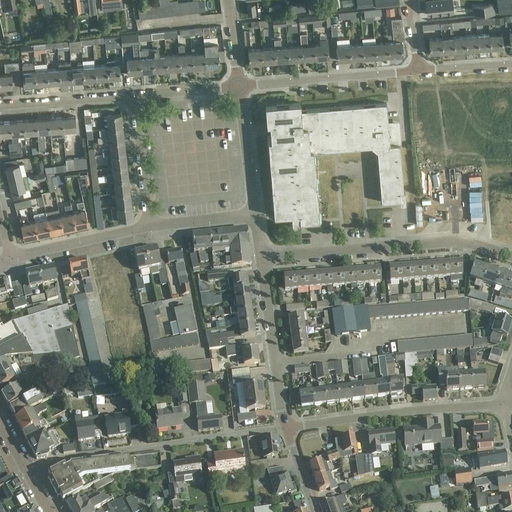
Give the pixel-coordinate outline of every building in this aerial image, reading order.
[(14,0),(7,0),(9,9),(16,7),(14,0)] [(49,0),(42,0),(43,3),(44,7),(45,7),(47,19),(53,18),(50,6),(49,0)] [(191,1),(193,13),(199,12),(198,1),(198,0),(191,1)] [(314,0),(307,2),(309,13),(316,12),(314,0)] [(427,15),(437,14),(453,12),(452,0),(445,0),(426,2),(427,15)] [(496,0),(497,8),(498,13),(511,12),(511,6),(511,1),(511,0),(496,0)] [(247,5),(248,16),(256,15),(254,4),(247,5)] [(304,4),(291,7),(293,14),(305,11),(304,4)] [(498,13),(497,8),(494,8),(494,5),(473,7),(474,17),(495,14),(498,13)] [(312,16),(312,22),(322,21),(323,26),(330,25),(329,14),(312,16)] [(391,20),(393,35),(388,36),(388,42),(389,57),(402,56),(401,41),(405,41),(401,19),(391,20)] [(127,59),(127,63),(128,73),(133,73),(133,75),(135,77),(140,76),(141,74),(141,73),(140,58),(139,43),(138,41),(138,34),(125,36),(120,36),(121,46),(128,46),(131,45),(131,48),(132,58),(127,59)] [(315,59),(314,45),(307,45),(306,34),(300,34),(301,46),(302,60),(308,59),(308,61),(309,62),(313,62),(315,60),(314,59),(315,59)] [(490,49),(489,34),(477,35),(478,50),(490,49)] [(489,34),(490,49),(502,48),(501,34),(489,34)] [(478,50),(477,35),(465,36),(466,51),(478,50)] [(111,37),(104,38),(105,43),(114,42),(114,48),(122,47),(121,46),(120,36),(111,37)] [(466,51),(465,36),(453,37),(454,52),(466,51)] [(454,52),(453,37),(441,38),(442,52),(442,54),(443,55),(449,54),(450,53),(450,52),(454,52)] [(442,52),(441,38),(429,39),(430,53),(442,52)] [(274,40),(274,48),(276,62),(282,61),(282,63),(288,63),(288,61),(289,61),(288,47),(281,47),(280,39),(274,40)] [(319,44),(314,45),(315,59),(316,59),(316,60),(317,61),(321,61),(322,60),(322,58),(328,58),(327,44),(326,44),(326,39),(319,39),(319,44)] [(154,71),(153,57),(147,57),(146,49),(147,49),(147,42),(139,43),(140,58),(141,73),(154,71)] [(376,58),(389,57),(388,42),(375,43),(376,58)] [(204,44),(204,48),(206,67),(219,66),(218,51),(217,51),(217,43),(204,44)] [(363,59),(376,58),(375,43),(362,44),(363,59)] [(350,60),(363,59),(362,44),(349,45),(350,60)] [(180,69),(193,68),(192,53),(185,54),(184,45),(178,46),(179,54),(180,69)] [(349,45),(336,46),(337,61),(350,60),(349,45)] [(301,46),(288,47),(289,61),(302,60),(301,46)] [(191,49),(192,53),(193,68),(206,67),(204,48),(191,49)] [(263,63),(276,62),(274,48),(261,49),(263,63)] [(167,70),(166,56),(158,56),(158,49),(152,50),(153,57),(154,71),(159,71),(159,72),(160,74),(166,73),(167,72),(167,70)] [(249,64),(263,63),(261,49),(248,50),(249,64)] [(179,54),(166,56),(167,70),(180,69),(179,54)] [(82,61),(82,63),(83,67),(84,81),(96,80),(95,66),(94,60),(82,61)] [(120,78),(119,64),(118,60),(106,61),(107,65),(108,79),(120,78)] [(0,74),(0,87),(0,88),(13,87),(12,81),(20,80),(19,62),(4,63),(5,74),(0,74)] [(36,85),(35,71),(34,63),(22,65),(24,89),(32,88),(32,85),(36,85)] [(72,82),(71,68),(70,63),(58,64),(59,69),(60,83),(72,82)] [(77,67),(71,68),(72,82),(84,81),(83,67),(82,63),(77,63),(77,67)] [(96,80),(108,79),(107,65),(95,66),(96,80)] [(48,84),(60,83),(59,69),(47,70),(48,84)] [(36,85),(48,84),(47,70),(35,71),(36,85)] [(295,226),(298,223),(298,222),(319,220),(319,209),(316,209),(315,197),(318,197),(316,174),(313,175),(312,163),(315,163),(314,151),(332,150),(332,147),(344,146),(344,149),(366,147),(366,144),(371,144),(372,148),(376,151),(380,151),(380,156),(378,157),(379,179),(382,179),(383,191),(380,191),(381,203),(400,201),(400,203),(400,204),(400,205),(404,206),(406,203),(405,193),(403,193),(400,145),(401,145),(400,125),(388,126),(386,103),(375,104),(375,107),(363,108),(363,105),(340,107),(341,110),(329,111),(329,108),(306,110),(306,113),(301,113),(300,103),(288,104),(288,105),(276,106),(276,105),(265,106),(267,126),(270,125),(270,134),(267,134),(268,143),(271,143),(272,154),(269,154),(270,170),(273,170),(274,181),(271,182),(273,197),(275,197),(276,208),(273,209),(274,217),(291,215),(292,223),(295,226)] [(107,116),(108,126),(108,129),(123,127),(121,114),(107,116)] [(75,116),(62,117),(63,131),(76,129),(75,116)] [(63,131),(62,117),(49,118),(50,132),(63,131)] [(36,119),(37,133),(39,150),(45,150),(43,132),(50,132),(49,118),(36,119)] [(23,120),(24,134),(37,133),(36,119),(23,120)] [(18,142),(18,134),(24,134),(23,120),(10,121),(12,135),(11,135),(12,143),(18,142)] [(4,136),(11,135),(12,135),(10,121),(0,122),(0,142),(5,142),(4,136)] [(124,140),(123,127),(108,129),(101,130),(102,137),(97,137),(98,143),(110,142),(124,140)] [(185,136),(185,148),(193,148),(193,136),(185,136)] [(124,140),(110,142),(110,149),(102,150),(103,156),(107,155),(126,153),(124,140)] [(20,141),(18,142),(12,143),(8,143),(9,150),(22,149),(20,141)] [(23,155),(22,149),(9,150),(11,157),(23,155)] [(126,153),(107,155),(108,162),(112,162),(112,168),(127,166),(126,153)] [(72,159),(74,170),(87,168),(86,157),(72,159)] [(19,164),(17,164),(16,159),(4,161),(9,180),(26,176),(24,164),(19,165),(19,164)] [(74,170),(72,159),(65,159),(66,165),(66,170),(74,170)] [(127,166),(112,168),(113,175),(105,176),(106,182),(108,181),(128,179),(127,166)] [(88,193),(87,185),(89,184),(87,171),(79,172),(80,177),(78,177),(82,194),(88,193)] [(36,182),(46,179),(44,172),(34,175),(36,182)] [(470,172),(471,218),(484,217),(483,172),(470,172)] [(52,176),(53,185),(66,182),(64,174),(52,176)] [(30,189),(26,176),(9,180),(14,200),(24,198),(22,191),(30,189)] [(115,193),(130,192),(128,179),(108,181),(110,194),(115,193)] [(117,206),(131,205),(130,192),(115,193),(117,206)] [(30,199),(14,203),(16,210),(31,206),(30,199)] [(79,211),(72,213),(76,228),(89,225),(85,210),(83,201),(77,203),(79,211)] [(63,231),(76,228),(72,213),(71,205),(64,206),(66,214),(59,216),(63,231)] [(131,205),(117,206),(111,207),(112,220),(118,220),(133,218),(131,205)] [(63,231),(59,216),(58,209),(45,212),(50,234),(63,231)] [(34,221),(37,237),(50,234),(45,212),(40,213),(33,214),(35,221),(34,221)] [(24,240),(37,237),(34,221),(29,222),(28,216),(19,218),(24,240)] [(230,262),(231,268),(231,269),(233,269),(251,266),(250,260),(246,230),(227,232),(229,250),(229,256),(230,262)] [(227,232),(209,234),(211,252),(213,270),(231,268),(230,262),(229,256),(229,250),(227,232)] [(208,263),(207,252),(211,252),(209,234),(192,236),(194,254),(198,253),(200,264),(208,263)] [(156,249),(145,251),(151,277),(159,275),(159,272),(161,271),(160,267),(158,258),(156,249)] [(145,251),(134,254),(138,272),(140,272),(141,275),(141,279),(151,277),(145,251)] [(166,254),(168,264),(168,265),(176,263),(176,265),(175,265),(176,270),(175,270),(179,288),(188,286),(180,251),(166,254)] [(122,266),(119,253),(93,259),(97,276),(108,274),(106,269),(112,267),(112,268),(122,266)] [(200,272),(199,269),(196,259),(195,255),(189,256),(190,260),(193,270),(193,273),(200,272)] [(85,295),(85,296),(93,294),(88,273),(85,260),(68,264),(70,274),(71,277),(80,275),(81,282),(85,281),(86,287),(83,288),(85,295)] [(466,276),(466,272),(467,262),(461,262),(453,263),(454,282),(462,282),(462,276),(466,276)] [(440,264),(441,278),(450,277),(450,283),(454,282),(453,263),(440,264)] [(429,279),(441,278),(440,264),(427,265),(429,279)] [(429,279),(427,265),(415,266),(416,280),(429,279)] [(482,283),(487,269),(474,265),(470,279),(476,281),(473,287),(480,289),(482,283)] [(416,280),(415,266),(402,267),(403,282),(416,280)] [(389,269),(390,278),(390,283),(403,282),(402,267),(389,269)] [(39,271),(43,286),(56,283),(53,268),(39,271)] [(367,270),(369,284),(381,283),(380,269),(367,270)] [(482,283),(495,287),(499,273),(487,269),(482,283)] [(162,287),(169,285),(166,270),(161,271),(159,272),(159,275),(162,287)] [(355,271),(357,285),(369,284),(367,270),(355,271)] [(23,288),(25,298),(32,296),(30,289),(43,286),(39,271),(26,274),(29,287),(23,288)] [(345,286),(351,286),(351,289),(357,289),(357,285),(355,271),(344,272),(345,286)] [(208,274),(207,274),(207,275),(208,282),(228,280),(227,273),(227,272),(208,274)] [(333,287),(345,286),(344,272),(332,273),(333,287)] [(320,274),(321,288),(327,288),(327,295),(333,294),(333,287),(332,273),(320,274)] [(511,277),(499,273),(495,287),(501,289),(500,295),(506,297),(507,291),(511,277)] [(321,288),(320,274),(308,275),(309,289),(321,288)] [(138,291),(144,290),(141,279),(141,275),(134,277),(138,291)] [(309,289),(308,275),(296,276),(297,290),(309,289)] [(285,291),(294,291),(297,290),(296,276),(283,277),(285,291)] [(13,292),(12,286),(10,277),(3,279),(6,294),(13,292)] [(229,292),(234,291),(249,289),(247,277),(228,279),(229,292)] [(112,298),(108,282),(101,284),(103,293),(102,294),(104,302),(107,301),(107,299),(112,298)] [(203,283),(198,284),(200,294),(210,293),(209,288),(203,283)] [(20,284),(12,286),(13,292),(14,296),(22,294),(20,284)] [(181,288),(183,296),(189,294),(188,286),(181,288)] [(236,303),(250,301),(249,289),(234,291),(236,303)] [(47,301),(58,298),(55,290),(45,293),(47,301)] [(468,298),(477,301),(479,293),(470,290),(468,298)] [(488,296),(479,293),(477,301),(486,303),(488,296)] [(86,302),(85,296),(85,295),(74,298),(75,304),(86,302)] [(209,295),(201,296),(202,307),(210,306),(209,295)] [(493,305),(502,308),(504,301),(498,299),(495,298),(493,305)] [(24,299),(13,302),(15,311),(27,307),(24,299)] [(479,304),(468,300),(469,310),(477,313),(477,310),(492,315),(494,308),(479,304)] [(250,301),(236,303),(233,303),(234,309),(230,310),(230,316),(237,315),(252,313),(250,301)] [(511,303),(504,301),(502,308),(505,308),(511,310),(511,303)] [(88,308),(86,302),(75,304),(77,310),(88,308)] [(419,316),(418,305),(410,305),(411,317),(419,316)] [(0,349),(22,339),(54,333),(72,327),(68,306),(48,312),(29,318),(13,322),(3,328),(1,326),(0,326),(0,349)] [(27,311),(29,318),(48,312),(46,306),(27,311)] [(143,308),(144,314),(154,312),(153,306),(143,308)] [(180,337),(186,335),(196,333),(190,307),(174,311),(177,321),(180,337)] [(89,314),(88,308),(77,310),(78,316),(89,314)] [(334,326),(335,336),(356,333),(353,311),(353,309),(332,312),(334,326)] [(367,312),(367,309),(353,311),(356,333),(370,331),(367,312)] [(252,313),(237,315),(239,326),(253,324),(252,313)] [(91,320),(89,314),(78,316),(80,322),(91,320)] [(288,319),(290,331),(304,329),(308,328),(307,322),(303,323),(302,317),(288,319)] [(507,338),(511,323),(491,317),(488,326),(494,328),(490,341),(499,344),(502,337),(507,338)] [(80,322),(81,329),(92,326),(91,320),(80,322)] [(158,328),(157,323),(147,325),(148,331),(158,328)] [(255,337),(253,324),(239,326),(234,327),(234,334),(217,336),(218,341),(208,343),(209,350),(225,348),(228,348),(227,341),(241,339),(255,337)] [(93,332),(92,326),(81,329),(82,335),(93,332)] [(78,352),(72,327),(54,333),(22,339),(0,349),(0,362),(4,360),(5,360),(23,358),(33,357),(78,352)] [(290,331),(292,343),(306,341),(304,329),(290,331)] [(84,341),(95,338),(93,332),(82,335),(84,341)] [(489,336),(475,336),(476,344),(489,344),(489,336)] [(84,341),(85,347),(96,344),(95,338),(84,341)] [(307,353),(306,341),(292,343),(293,355),(307,353)] [(98,350),(96,344),(85,347),(87,353),(98,350)] [(237,360),(244,359),(244,366),(259,364),(257,350),(249,351),(248,345),(228,348),(225,348),(227,358),(236,357),(237,360)] [(490,356),(500,359),(502,353),(492,349),(490,356)] [(88,359),(99,356),(98,350),(87,353),(88,359)] [(35,367),(36,374),(52,368),(79,359),(78,352),(33,357),(23,358),(5,360),(4,360),(0,362),(0,388),(7,384),(21,376),(15,368),(35,367)] [(404,366),(417,365),(416,361),(431,360),(431,353),(403,356),(404,362),(404,366)] [(88,359),(89,365),(100,362),(99,356),(88,359)] [(488,361),(489,362),(498,365),(500,359),(490,356),(488,361)] [(393,357),(385,358),(386,368),(390,396),(391,396),(391,398),(397,398),(396,396),(403,395),(402,388),(404,388),(403,377),(394,378),(394,373),(395,370),(393,357)] [(382,383),(375,384),(377,398),(390,396),(388,382),(386,368),(385,358),(377,359),(378,365),(380,377),(381,377),(382,383)] [(364,400),(377,398),(375,384),(374,375),(369,376),(368,370),(367,365),(366,360),(359,361),(361,377),(362,386),(364,400)] [(354,378),(361,377),(359,361),(352,362),(354,372),(354,378)] [(100,362),(89,365),(88,365),(89,371),(102,368),(100,362)] [(334,364),(335,372),(336,377),(348,376),(347,362),(334,364)] [(328,372),(335,372),(334,364),(327,364),(321,365),(323,379),(329,378),(328,372)] [(233,368),(234,375),(252,373),(251,366),(233,368)] [(310,373),(309,366),(294,368),(295,375),(310,373)] [(102,368),(89,371),(91,377),(103,374),(102,368)] [(458,375),(459,375),(458,369),(445,370),(445,368),(437,368),(438,386),(446,385),(446,391),(459,390),(458,375)] [(471,374),(472,390),(485,389),(484,373),(471,374)] [(39,380),(36,374),(24,380),(25,381),(16,386),(1,395),(8,406),(21,400),(23,398),(19,391),(27,386),(39,380)] [(92,383),(94,383),(104,381),(103,374),(91,377),(92,383)] [(458,375),(459,390),(472,390),(471,374),(459,375),(458,375)] [(215,381),(213,375),(204,379),(206,385),(215,381)] [(215,415),(207,416),(203,384),(202,384),(202,376),(190,378),(191,385),(187,386),(189,405),(195,404),(197,416),(199,432),(222,429),(220,417),(216,418),(215,415)] [(233,386),(241,385),(251,384),(250,376),(232,379),(233,386)] [(326,405),(324,391),(323,384),(318,384),(319,392),(312,393),(314,407),(326,405)] [(262,385),(252,387),(243,388),(244,400),(263,397),(262,385)] [(362,386),(350,387),(352,402),(364,400),(362,386)] [(179,404),(187,403),(185,387),(176,388),(179,404)] [(314,407),(312,393),(310,393),(310,387),(304,388),(304,390),(299,391),(300,399),(297,399),(298,408),(301,408),(301,409),(314,407)] [(339,403),(352,402),(350,387),(337,389),(339,403)] [(437,401),(436,391),(436,388),(425,389),(425,387),(411,388),(412,396),(422,395),(423,402),(437,401)] [(118,388),(101,389),(102,398),(119,396),(118,388)] [(337,389),(324,391),(326,405),(339,403),(337,389)] [(23,398),(21,400),(22,401),(9,408),(14,418),(43,403),(53,398),(52,391),(33,392),(23,398)] [(263,397),(244,400),(246,412),(265,409),(263,397)] [(39,425),(36,418),(39,416),(38,415),(46,411),(43,405),(35,409),(32,411),(15,420),(23,434),(39,425)] [(155,414),(157,431),(167,429),(167,427),(173,426),(174,428),(182,427),(180,410),(155,414)] [(139,427),(131,411),(122,412),(123,417),(105,420),(108,438),(130,435),(129,429),(139,427)] [(237,416),(238,423),(256,421),(255,414),(237,416)] [(82,417),(74,418),(78,442),(95,440),(94,433),(101,432),(98,418),(82,420),(82,417)] [(23,434),(30,448),(45,439),(43,435),(45,434),(43,430),(47,428),(44,423),(39,425),(23,434)] [(404,430),(404,440),(405,447),(440,444),(439,427),(433,428),(432,423),(419,424),(419,429),(404,430)] [(493,442),(494,442),(492,423),(472,425),(473,436),(481,435),(482,442),(475,443),(476,452),(483,452),(493,451),(493,442)] [(374,473),(372,456),(381,455),(380,447),(394,445),(394,441),(393,431),(368,434),(371,456),(363,457),(366,476),(374,473)] [(458,452),(466,452),(464,432),(456,432),(458,452)] [(52,436),(45,439),(30,448),(37,460),(46,458),(48,456),(48,454),(47,452),(57,446),(52,436)] [(335,445),(337,452),(338,460),(344,459),(352,457),(357,456),(355,446),(354,436),(341,438),(341,440),(335,441),(335,445)] [(276,449),(279,449),(278,439),(260,441),(260,442),(261,442),(264,459),(277,457),(276,449)] [(63,455),(75,453),(74,446),(62,447),(63,455)] [(63,501),(93,485),(103,480),(101,476),(111,475),(114,474),(134,473),(162,468),(159,452),(160,462),(136,465),(135,456),(134,456),(135,459),(129,459),(128,456),(69,465),(70,468),(66,470),(63,465),(48,473),(53,483),(50,485),(55,493),(58,492),(63,501)] [(208,465),(209,479),(225,477),(225,474),(245,471),(242,452),(241,452),(242,455),(228,457),(228,454),(214,456),(215,464),(208,465)] [(310,465),(314,479),(330,473),(327,465),(339,460),(338,460),(337,452),(319,459),(320,461),(310,465)] [(505,453),(495,454),(477,457),(479,470),(507,465),(505,453)] [(452,456),(443,457),(444,469),(453,468),(452,456)] [(359,477),(366,476),(363,457),(355,458),(359,477)] [(173,465),(174,475),(175,480),(176,480),(176,484),(202,481),(199,459),(185,460),(186,463),(173,465)] [(251,471),(266,470),(268,469),(267,462),(250,464),(251,471)] [(341,467),(336,470),(338,476),(344,474),(341,467)] [(288,491),(289,494),(296,492),(294,485),(292,486),(287,473),(283,474),(281,468),(268,469),(266,470),(275,496),(288,491)] [(454,472),(455,479),(471,477),(470,470),(454,472)] [(332,482),(330,473),(314,479),(319,492),(329,489),(330,492),(337,489),(335,481),(332,482)] [(114,481),(113,479),(111,475),(103,480),(93,485),(96,490),(114,481)] [(480,480),(481,488),(489,486),(489,485),(497,484),(498,490),(511,487),(511,481),(511,475),(487,479),(480,480)] [(471,477),(455,479),(456,486),(472,484),(471,477)] [(0,511),(32,511),(24,496),(22,493),(20,489),(18,486),(15,481),(11,483),(3,487),(0,488),(0,511)] [(341,495),(352,491),(349,485),(339,488),(341,495)] [(168,487),(171,503),(180,502),(177,486),(168,487)] [(391,486),(381,489),(383,496),(393,494),(391,486)] [(439,499),(438,487),(429,488),(431,500),(439,499)] [(98,493),(86,499),(84,495),(67,505),(70,511),(75,511),(101,498),(98,493)] [(511,495),(501,498),(487,500),(486,494),(475,496),(477,510),(498,506),(499,511),(501,511),(504,511),(511,509),(511,495)] [(344,496),(335,500),(334,499),(328,501),(319,504),(321,511),(344,511),(342,507),(345,506),(346,503),(344,496)] [(101,498),(75,511),(102,511),(99,511),(93,511),(113,500),(112,497),(101,498)] [(123,498),(117,502),(117,501),(107,507),(109,511),(141,511),(143,511),(132,498),(126,502),(123,498)]
